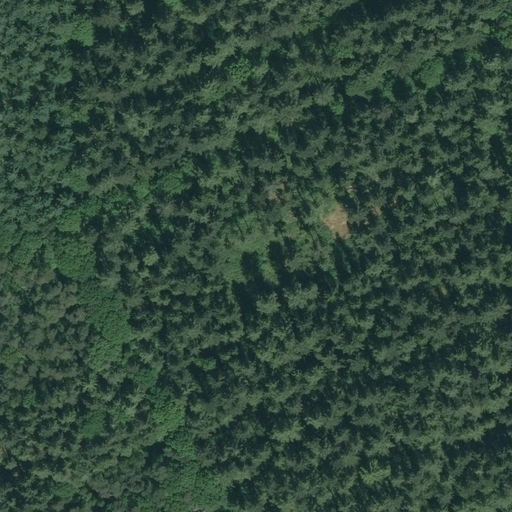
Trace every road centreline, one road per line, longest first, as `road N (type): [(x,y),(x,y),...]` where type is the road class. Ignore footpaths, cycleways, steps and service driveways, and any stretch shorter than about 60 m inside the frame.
road 1 (track): [(207,490),(81,212),(70,0)]
road 2 (track): [(0,244),(471,42)]
